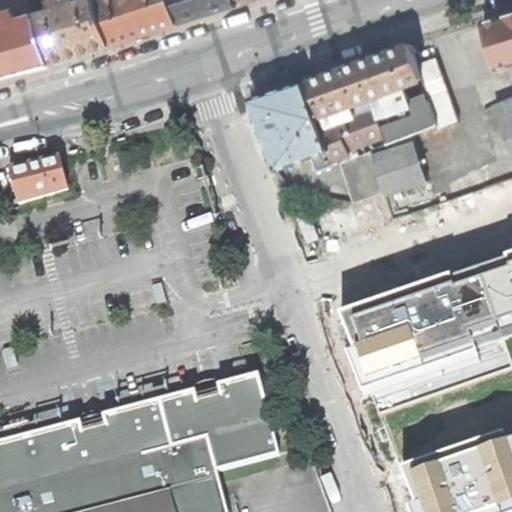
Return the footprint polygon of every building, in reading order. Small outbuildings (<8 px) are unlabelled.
[(84,53),(112,45),(97,0),(92,0),(75,5),(73,0),(55,0),(54,0),(57,11),(39,16),(53,63),(84,53)] [(140,36),(179,24),(171,0),(97,0),(112,45),(140,36)] [(232,7),(229,0),(171,0),(179,24),(202,16),(203,18),(205,17),(208,16),(207,14),(232,7)] [(0,77),(23,71),(53,63),(39,16),(16,22),(13,12),(0,16),(0,77)] [(485,22),(498,69),(511,65),(511,14),(502,17),(485,22)] [(345,107),(351,105),(372,97),(404,86),(423,78),(418,64),(412,44),(385,54),(359,63),(330,74),(310,81),(323,115),(334,111),(336,116),(339,115),(339,116),(347,113),(345,107)] [(437,58),(418,64),(423,78),(431,100),(440,124),(441,128),(461,120),(439,57),(437,58)] [(250,100),(276,169),(330,150),(322,130),(303,82),(274,92),(250,100)] [(412,107),(404,86),(372,97),(386,135),(390,144),(412,135),(440,124),(431,100),(412,107)] [(386,135),(372,97),(351,105),(356,118),(322,130),(330,150),(336,165),(343,162),(363,155),(359,145),(386,135)] [(511,97),(498,103),(511,142),(511,97)] [(390,144),(373,151),(386,193),(388,197),(429,181),(412,135),(390,144)] [(373,151),(363,155),(343,162),(356,202),(364,200),(368,211),(387,205),(383,194),(386,193),(373,151)] [(36,165),(12,172),(22,205),(68,191),(60,158),(36,165)] [(511,259),(343,318),(378,417),(511,370),(511,259)] [(0,511),(227,511),(217,472),(280,456),(259,377),(0,447),(0,511)] [(376,430),(384,453),(409,444),(401,421),(376,430)] [(511,511),(511,435),(404,472),(417,511),(511,511)]
